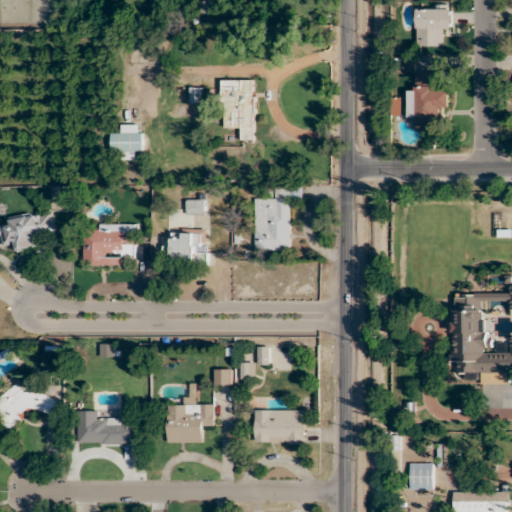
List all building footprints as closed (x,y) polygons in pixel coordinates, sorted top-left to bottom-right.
[(212,0),(200,0),(200,13),(212,13),(212,0)] [(443,47),(444,28),(453,28),(453,9),(417,9),(417,47),(443,47)] [(408,122),(417,122),(417,132),(439,132),(439,110),(449,110),(449,91),(436,91),(436,72),(417,72),(417,90),(408,91),(408,122)] [(255,80),(223,80),(223,128),(242,129),(242,141),(255,141),(255,80)] [(202,89),(190,89),(190,101),(202,101),(202,89)] [(113,134),(113,160),(142,160),(142,125),(122,125),(122,134),(113,134)] [(291,198),(302,199),(302,187),(279,186),(279,198),(255,198),(255,250),(291,250),(291,198)] [(187,214),(204,214),(204,200),(187,200),(187,214)] [(0,220),(0,233),(2,247),(15,245),(16,252),(45,247),(43,234),(54,232),(51,212),(0,220)] [(108,265),(108,252),(137,252),(137,225),(94,224),(94,231),(84,231),(84,265),(108,265)] [(208,230),(182,230),(182,239),(164,239),(164,251),(173,251),(173,264),(208,264),(208,230)] [(452,308),(451,372),(511,373),(511,344),(511,345),(511,353),(486,353),(487,299),(468,299),(468,309),(452,308)] [(232,369),(215,369),(215,385),(232,385),(232,369)] [(0,411),(0,422),(19,429),(26,407),(58,417),(63,401),(9,384),(0,411)] [(168,443),(204,443),(204,423),(215,423),(215,405),(168,405),(168,443)] [(255,444),(306,444),(306,410),(255,410),(255,444)] [(78,445),(136,445),(136,411),(116,411),(116,419),(100,419),(100,411),(78,411),(78,445)] [(410,464),(410,491),(433,491),(433,464),(410,464)] [(454,511),(509,511),(509,492),(454,492),(454,511)]
